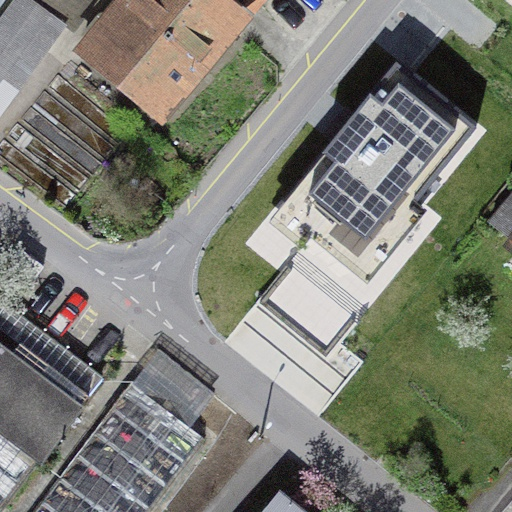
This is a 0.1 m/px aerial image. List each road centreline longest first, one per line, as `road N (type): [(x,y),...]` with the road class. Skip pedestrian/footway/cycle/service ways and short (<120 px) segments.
road 1 (residential): [(145,298),(377,0)]
road 2 (residential): [(391,511),(145,298)]
road 3 (residential): [(145,298),(0,195)]
